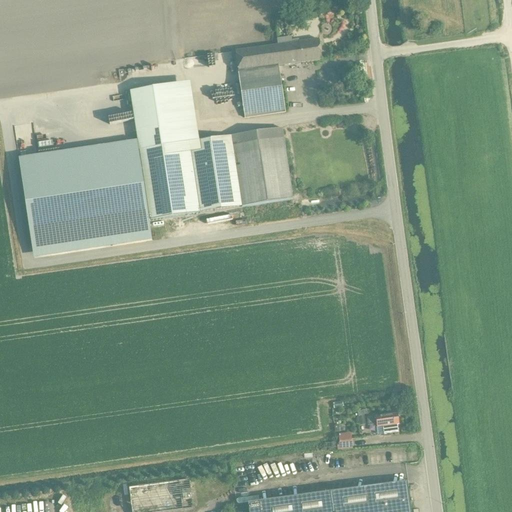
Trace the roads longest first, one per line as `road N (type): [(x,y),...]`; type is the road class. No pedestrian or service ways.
road 1 (tertiary): [(375,55),(437,511)]
road 2 (unknown): [(240,511),(237,496),(250,486),(430,465)]
road 3 (unclassified): [(375,55),(509,37)]
